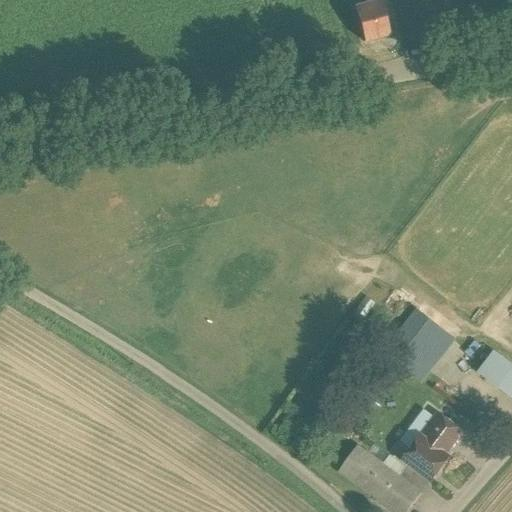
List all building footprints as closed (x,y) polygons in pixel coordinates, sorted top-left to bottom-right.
[(349,0),(362,43),(387,36),(383,20),(387,18),(382,0),(349,0)] [(455,341),(415,310),(381,353),(421,384),(455,341)] [(511,370),(511,366),(493,352),(476,374),(498,390),(511,370)] [(401,460),(430,482),(448,458),(446,456),(463,434),(436,414),(420,435),(420,436),(401,460)] [(394,511),(407,511),(420,494),(357,447),(339,472),(394,511)] [(399,478),(405,469),(389,457),(382,465),(399,478)]
